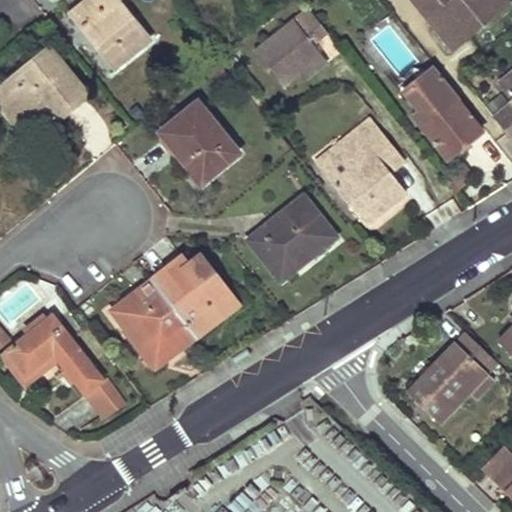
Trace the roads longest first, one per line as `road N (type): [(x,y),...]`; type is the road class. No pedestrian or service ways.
road 1 (tertiary): [(96,487),(323,343)]
road 2 (residential): [(323,343),(368,415),(469,511)]
road 3 (tertiary): [(323,343),(511,226)]
road 4 (residential): [(0,263),(97,209),(136,207)]
